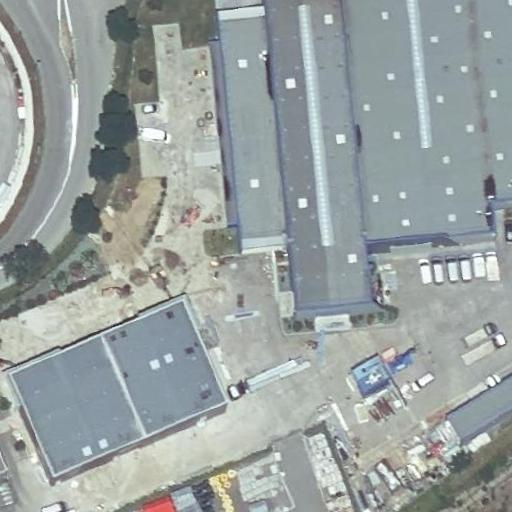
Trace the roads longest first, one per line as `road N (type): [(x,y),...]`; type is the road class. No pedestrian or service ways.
road 1 (unclassified): [(37,36),(64,134),(58,196)]
road 2 (unclassified): [(58,196),(84,135),(91,70)]
